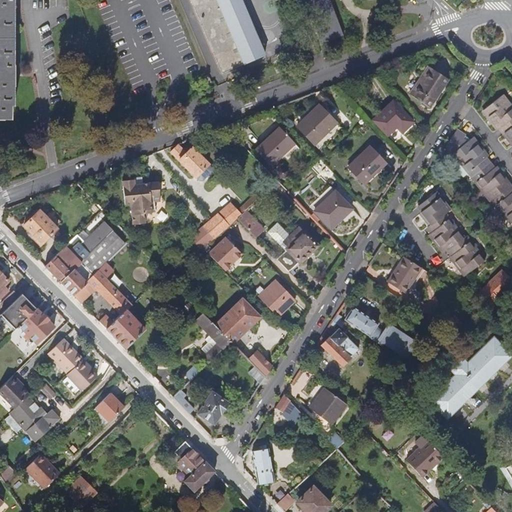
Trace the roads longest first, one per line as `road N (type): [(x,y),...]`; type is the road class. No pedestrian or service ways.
road 1 (tertiary): [(465,33),(439,33),(0,198)]
road 2 (residential): [(221,465),(0,236)]
road 3 (residential): [(221,465),(391,205)]
